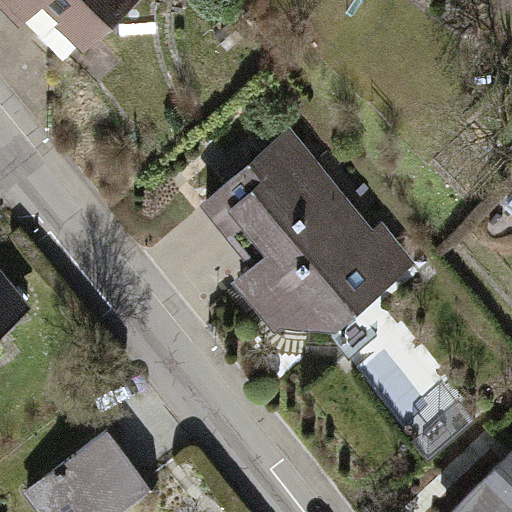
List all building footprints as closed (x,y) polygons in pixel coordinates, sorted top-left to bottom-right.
[(16,0),(66,51),(84,34),(85,36),(122,0),(16,0)] [(264,150),(207,196),(258,257),(245,267),(250,274),(244,279),(272,314),(320,319),(324,285),(339,273),(361,299),(390,275),(384,267),(402,252),(381,225),(371,233),(311,158),(287,179),(264,150)] [(0,326),(24,308),(0,278),(0,326)] [(414,422),(432,452),(474,427),(456,397),(414,422)] [(116,422),(60,464),(96,511),(110,511),(157,477),(116,422)] [(511,511),(511,470),(502,460),(448,511),(511,511)]
